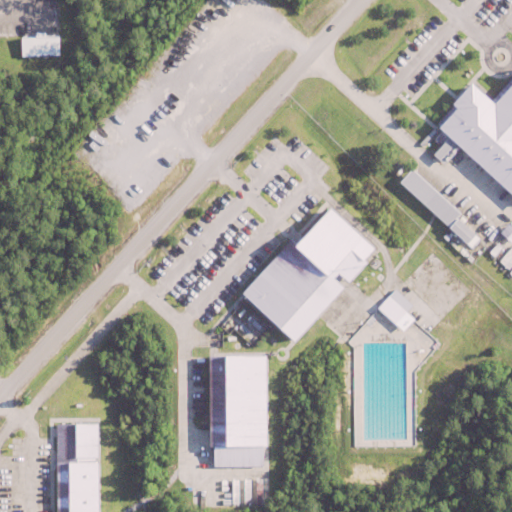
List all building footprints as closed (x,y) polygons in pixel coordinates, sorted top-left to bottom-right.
[(61,35),(61,57),(22,57),(22,35),(36,35),(36,32),(46,32),(46,35),(61,35)] [(511,196),(435,125),(453,106),(448,102),(468,80),(491,101),(511,78),(508,75),(511,70),(511,196)] [(395,182),(407,168),(456,212),(444,225),(395,182)] [(359,259),(347,248),(276,326),(238,292),(287,238),(293,243),(326,207),(370,247),(359,259)] [(446,227),(455,217),(472,234),(471,235),(475,239),(468,247),(446,227)] [(511,241),(501,231),(509,222),(511,224),(511,241)] [(500,261),(511,247),(511,266),(509,270),(500,261)] [(379,307),(394,291),(402,299),(398,303),(407,311),(395,323),(379,307)] [(204,354),(262,353),(263,446),(259,446),(259,466),(209,467),(208,446),(204,446),(204,354)] [(52,511),(52,423),(94,423),(94,511),(52,511)]
